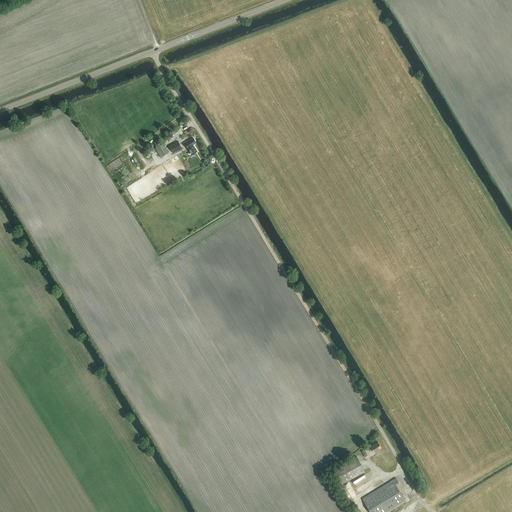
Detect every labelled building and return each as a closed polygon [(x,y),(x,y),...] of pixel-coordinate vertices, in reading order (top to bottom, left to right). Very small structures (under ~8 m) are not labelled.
[(192,146),(196,143),(193,138),(188,142),(187,141),(184,143),(188,149),(193,146),(192,146)] [(173,154),(182,149),(178,141),(169,146),(173,154)] [(168,152),(162,143),(155,148),(161,157),(168,152)] [(374,452),(382,448),(378,442),(371,447),(368,448),(370,451),(372,449),(374,452)] [(341,484),(364,471),(356,455),(333,468),(341,484)] [(370,511),(389,511),(406,502),(399,490),(396,485),(399,484),(396,478),(362,499),(370,511)]
